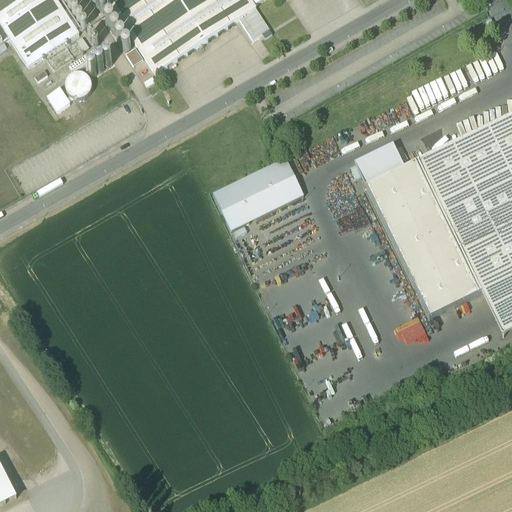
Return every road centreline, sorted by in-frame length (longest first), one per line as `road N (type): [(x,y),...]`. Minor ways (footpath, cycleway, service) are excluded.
road 1 (unclassified): [(0,229),(404,0)]
road 2 (track): [(0,287),(143,511)]
